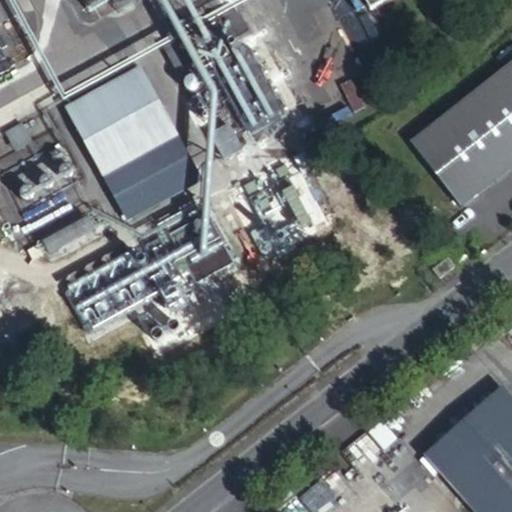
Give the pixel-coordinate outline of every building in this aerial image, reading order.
[(83,0),(78,3),(86,16),(108,4),(105,1),(106,0),(83,0)] [(361,0),(367,11),(386,0),(361,0)] [(244,40),(231,15),(158,54),(172,79),(244,40)] [(506,72),(410,146),(462,212),(511,173),(511,47),(497,60),(506,72)] [(240,58),(239,58),(216,71),(215,72),(214,73),(213,76),(212,79),(212,80),(212,82),(213,83),(215,84),(216,85),(219,85),(220,86),(223,85),(246,73),(249,71),(249,70),(250,68),(249,63),(248,62),(247,61),(245,59),(243,59),(240,58)] [(250,77),(226,89),(225,90),(223,94),(222,97),(222,99),(223,100),(223,101),(225,103),(226,103),(230,104),(231,104),(233,103),(236,103),(257,91),(259,90),(260,88),(260,86),(260,84),(260,83),(259,81),(257,78),(255,77),(252,76),(250,77)] [(197,92),(198,89),(197,86),(196,84),(193,82),(190,82),(187,82),(185,84),(183,86),(182,89),(183,92),(185,95),(187,96),(190,97),(193,96),(196,95),(197,92)] [(161,141),(129,83),(60,121),(91,178),(161,141)] [(262,95),(259,95),(236,107),(234,109),(233,111),(232,113),(232,115),(232,119),(234,120),(235,121),(236,122),(238,122),(242,122),(243,121),(264,110),(266,108),(268,105),(269,103),(269,101),(268,99),(267,97),(264,96),(262,95)] [(211,109),(212,106),(211,103),(210,101),(207,100),(205,99),(202,100),(200,101),(198,103),(198,106),(198,109),(200,111),(202,112),(205,113),(207,112),(209,111),(211,109)] [(272,112),(270,112),(269,112),(266,113),(249,123),(246,125),(244,126),(242,129),(241,132),(241,133),(241,135),(242,136),(243,137),(247,140),(249,140),(251,140),(253,139),(275,127),(276,126),(277,124),(278,120),(278,118),(278,117),(276,115),(275,114),(273,113),(272,112)] [(239,158),(225,132),(207,141),(221,168),(239,158)] [(193,192),(168,143),(94,183),(119,231),(193,192)] [(48,168),(49,165),(48,162),(47,160),(45,159),(42,158),(40,159),(38,160),(36,162),(36,165),(36,167),(38,170),(40,171),(42,172),(45,171),(47,170),(48,168)] [(60,188),(60,186),(60,185),(60,183),(58,181),(56,179),(53,179),(51,179),(48,181),(47,183),(46,186),(47,188),(48,190),(51,192),(53,192),(56,192),(58,190),(60,188)] [(38,200),(38,197),(38,195),(36,192),(34,191),(31,190),(29,191),(27,192),(25,195),(25,197),(25,200),(27,202),(29,203),(32,204),(34,203),(36,202),(38,200)] [(195,280),(234,259),(201,200),(179,212),(182,217),(127,248),(138,267),(129,272),(140,292),(187,265),(195,280)] [(18,211),(18,208),(18,205),(16,203),(14,202),(11,201),(9,202),(7,203),(5,205),(5,208),(5,210),(6,213),(9,214),(11,215),(14,214),(16,213),(18,211)] [(511,511),(511,398),(502,386),(427,453),(478,511),(511,511)]
